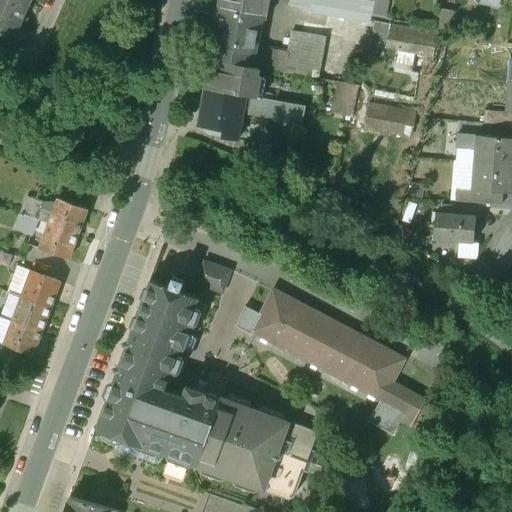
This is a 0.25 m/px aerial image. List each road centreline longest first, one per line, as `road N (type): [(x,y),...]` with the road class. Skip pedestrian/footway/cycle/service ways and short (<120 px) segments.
road 1 (residential): [(125,215),(251,267),(437,365)]
road 2 (residential): [(19,511),(125,215)]
road 3 (residential): [(125,215),(181,0)]
